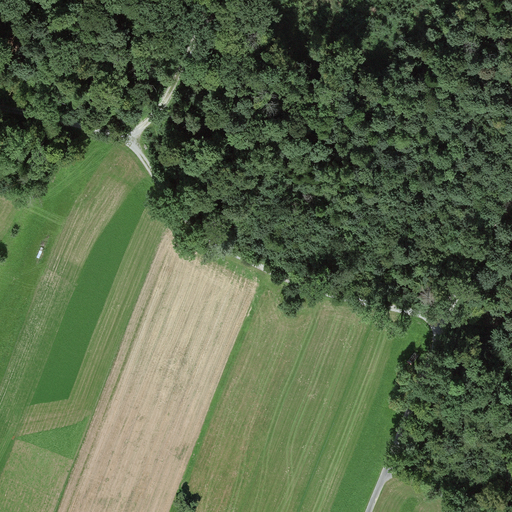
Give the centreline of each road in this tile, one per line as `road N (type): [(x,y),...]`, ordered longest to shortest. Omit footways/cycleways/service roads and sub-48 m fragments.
road 1 (track): [(445,318),(288,280),(194,225),(132,142),(0,106)]
road 2 (track): [(213,0),(167,95),(132,142)]
road 3 (track): [(389,464),(445,318)]
road 4 (track): [(511,205),(445,318)]
